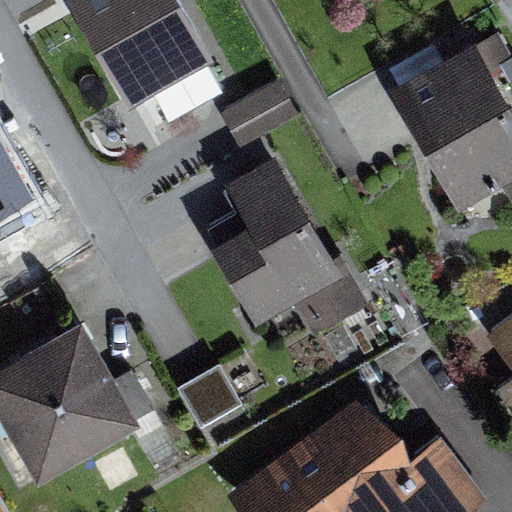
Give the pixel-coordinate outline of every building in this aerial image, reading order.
[(76,0),(131,98),(215,50),(189,0),(76,0)] [(479,38),(476,32),(393,81),(459,199),(511,170),(511,95),(503,80),(511,75),(511,51),(499,28),(479,38)] [(279,75),(222,106),(241,140),(298,107),(279,75)] [(15,153),(0,126),(0,206),(26,190),(7,158),(15,153)] [(336,247),(277,143),(226,173),(249,214),(212,234),(256,314),(296,292),(317,328),(372,299),(341,245),(336,247)] [(119,371),(83,310),(0,356),(0,404),(37,471),(157,404),(133,364),(119,371)] [(511,311),(489,328),(511,359),(511,371),(499,382),(511,399),(511,311)] [(219,357),(178,381),(199,420),(243,397),(219,357)] [(358,390),(230,486),(251,511),(462,511),(488,493),(439,429),(413,449),(403,415),(358,390)]
